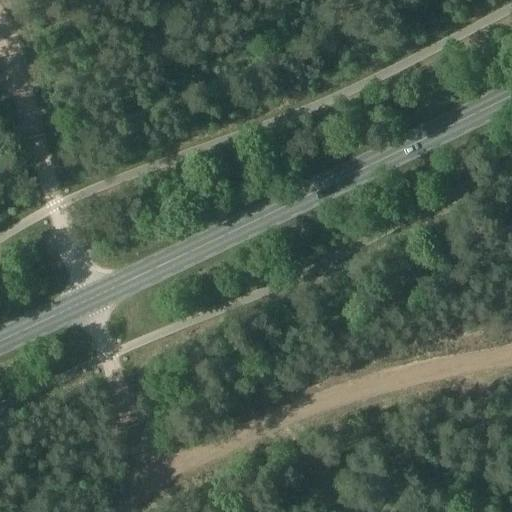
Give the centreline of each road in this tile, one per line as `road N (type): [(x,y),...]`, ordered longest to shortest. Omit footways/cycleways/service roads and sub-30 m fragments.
road 1 (secondary): [(0,340),(511,95)]
road 2 (track): [(511,354),(370,384),(149,474)]
road 3 (track): [(0,40),(107,356)]
road 4 (track): [(149,474),(107,356)]
